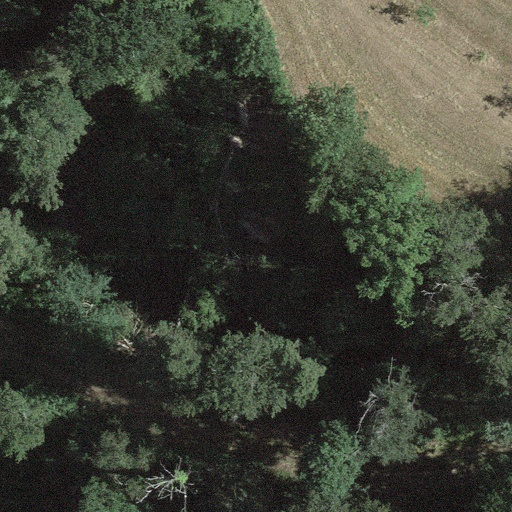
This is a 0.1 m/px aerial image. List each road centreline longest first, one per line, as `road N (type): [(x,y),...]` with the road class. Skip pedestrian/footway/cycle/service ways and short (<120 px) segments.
road 1 (track): [(511,356),(423,355),(216,310),(69,232),(0,168)]
road 2 (track): [(511,451),(352,458),(271,441),(0,339)]
